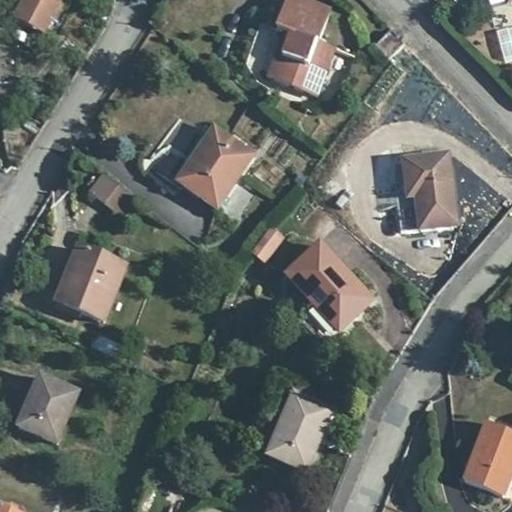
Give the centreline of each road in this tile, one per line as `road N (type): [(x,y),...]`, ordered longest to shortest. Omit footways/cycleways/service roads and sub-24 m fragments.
road 1 (residential): [(359,511),(445,326),(511,253)]
road 2 (residential): [(0,229),(7,204),(137,0)]
road 3 (residential): [(511,120),(392,0)]
